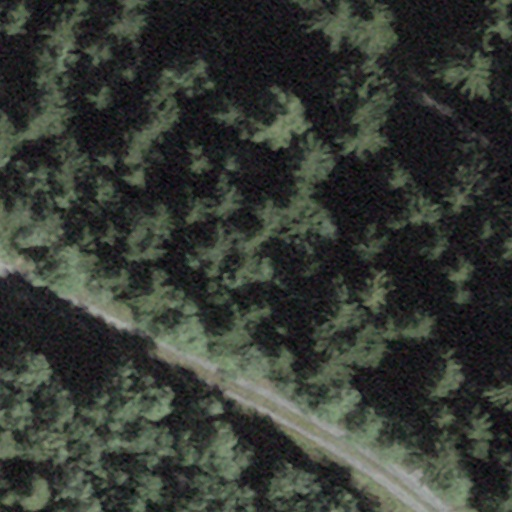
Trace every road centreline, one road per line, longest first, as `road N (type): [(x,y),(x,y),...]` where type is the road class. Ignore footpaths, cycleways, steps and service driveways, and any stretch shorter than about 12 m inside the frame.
road 1 (track): [(424,511),(379,461),(0,284)]
road 2 (track): [(303,0),(491,145),(511,172)]
road 3 (track): [(0,360),(117,511)]
